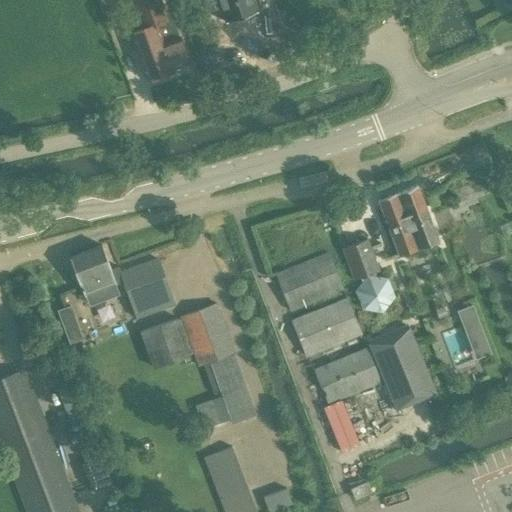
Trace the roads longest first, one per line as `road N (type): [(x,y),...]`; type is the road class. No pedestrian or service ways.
road 1 (tertiary): [(0,231),(44,215),(114,206),(422,110)]
road 2 (unclassified): [(0,157),(197,112),(389,45)]
road 3 (unclassified): [(153,220),(435,145),(422,110)]
